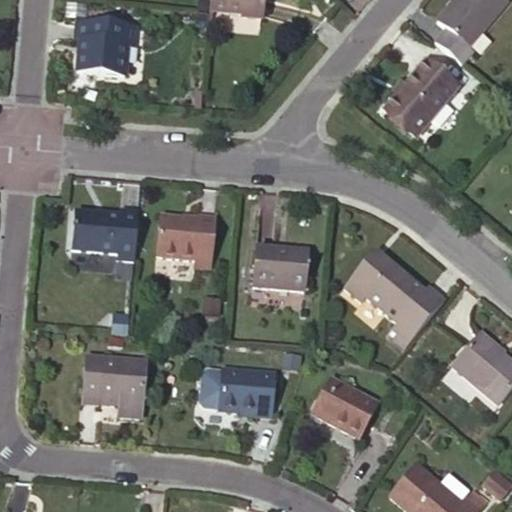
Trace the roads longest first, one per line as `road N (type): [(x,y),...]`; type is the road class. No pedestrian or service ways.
road 1 (residential): [(319,511),(236,478),(26,461),(0,435)]
road 2 (residential): [(0,421),(12,147)]
road 3 (residential): [(280,165),(377,194),(511,303)]
road 4 (residential): [(12,147),(280,165)]
road 5 (residential): [(392,0),(293,114),(280,165)]
road 6 (residential): [(12,147),(26,0)]
